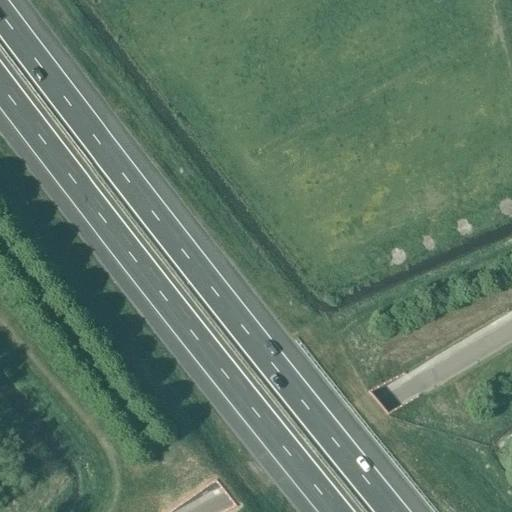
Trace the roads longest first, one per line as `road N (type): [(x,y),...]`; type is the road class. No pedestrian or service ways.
road 1 (motorway): [(393,511),(0,5)]
road 2 (motorway): [(0,110),(330,511)]
road 3 (unclassified): [(201,511),(511,328)]
